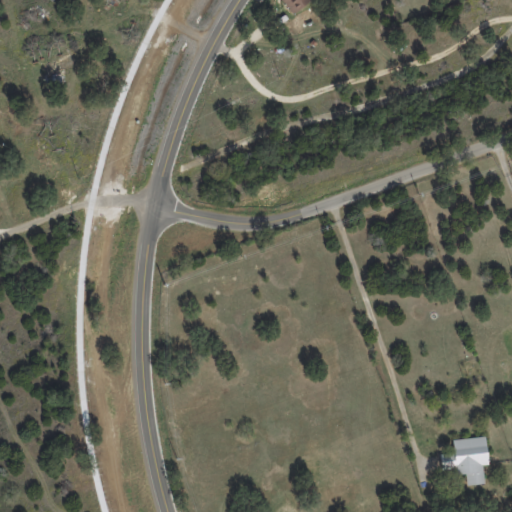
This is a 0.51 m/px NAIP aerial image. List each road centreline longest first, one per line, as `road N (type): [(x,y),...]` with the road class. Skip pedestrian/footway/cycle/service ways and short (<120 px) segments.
road 1 (tertiary): [(171,511),(147,429),(138,271),(182,99),(234,0)]
road 2 (residential): [(117,197),(257,213),(333,202),(511,136)]
